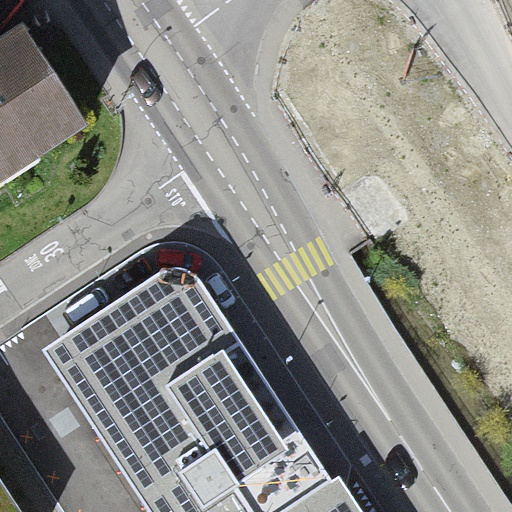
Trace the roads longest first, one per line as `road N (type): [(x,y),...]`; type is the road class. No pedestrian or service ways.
road 1 (primary): [(214,149),(439,511)]
road 2 (residential): [(0,293),(214,149)]
